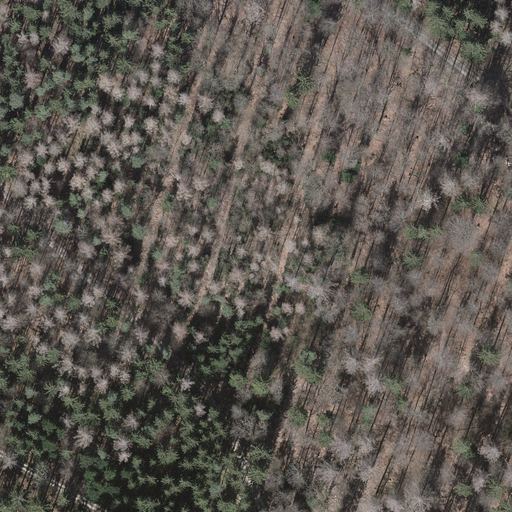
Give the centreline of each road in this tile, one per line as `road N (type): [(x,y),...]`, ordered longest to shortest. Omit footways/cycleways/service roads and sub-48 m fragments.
road 1 (track): [(265,511),(226,426),(176,358),(0,191)]
road 2 (track): [(511,81),(407,0)]
road 3 (track): [(0,451),(109,511)]
